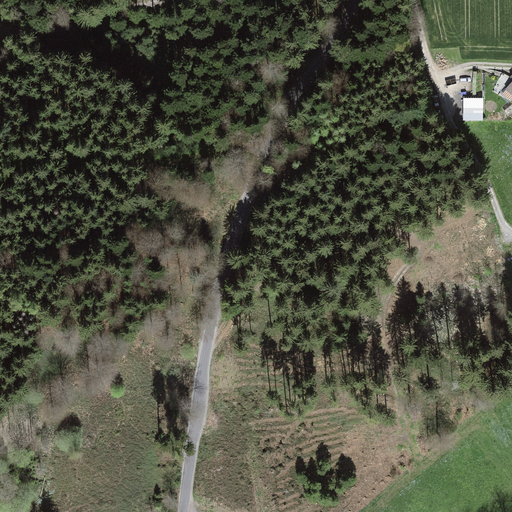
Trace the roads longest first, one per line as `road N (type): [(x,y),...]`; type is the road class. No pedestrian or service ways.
road 1 (tertiary): [(357,0),(267,148),(233,234),(207,336),(184,511)]
road 2 (track): [(511,237),(440,106),(412,0)]
road 3 (track): [(0,30),(75,26),(168,0)]
